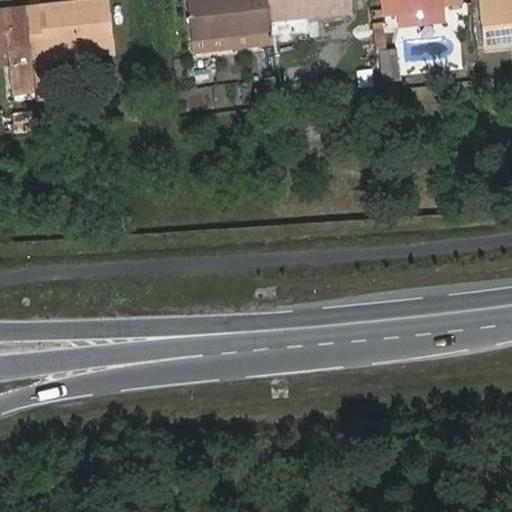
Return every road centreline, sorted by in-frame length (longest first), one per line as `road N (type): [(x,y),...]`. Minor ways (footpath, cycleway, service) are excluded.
road 1 (primary): [(0,408),(67,383),(198,368),(511,310)]
road 2 (primary): [(511,304),(240,328)]
road 3 (primary): [(0,361),(240,328)]
road 4 (primary): [(240,328),(0,321)]
